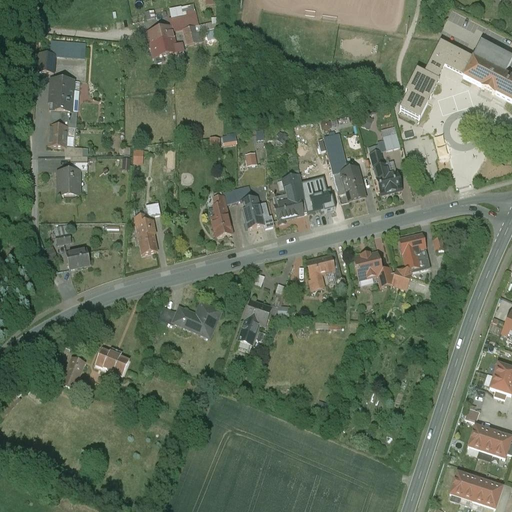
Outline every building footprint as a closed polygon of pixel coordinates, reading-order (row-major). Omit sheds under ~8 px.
[(193,6),(180,9),(181,15),(185,14),(194,12),(193,6)] [(180,9),(169,11),(171,20),(185,16),(185,14),(181,15),(180,9)] [(194,12),(185,14),(185,16),(171,20),(173,27),(173,28),(175,27),(177,33),(182,32),(198,28),(194,12)] [(173,27),(146,34),(154,67),(163,64),(162,58),(183,53),(181,45),(175,47),(172,34),(177,33),(175,27),(173,28),(173,27)] [(198,28),(182,32),(186,48),(202,44),(198,28)] [(85,47),(50,44),(49,58),(54,58),(84,60),(85,47)] [(511,81),(504,78),(472,62),(440,46),(424,77),(416,73),(405,95),(408,97),(400,112),(419,122),(438,84),(436,83),(437,83),(425,77),(429,70),(434,73),(440,60),(466,74),(463,80),(482,90),(481,91),(494,97),(494,96),(511,105),(511,81)] [(511,61),(480,46),(472,62),(504,78),(511,61)] [(49,58),(38,57),(37,74),(53,75),(54,58),(49,58)] [(73,84),(51,82),(48,113),(52,114),(51,129),(74,131),(75,131),(77,115),(71,114),(73,84)] [(365,117),(362,125),(372,129),(375,121),(365,117)] [(51,129),(49,129),(48,150),(64,151),(65,151),(65,150),(73,150),(74,131),(51,129)] [(337,138),(323,141),(329,165),(344,161),(338,137),(337,137),(337,138)] [(396,137),(382,140),(386,154),(399,150),(396,137)] [(221,140),(211,139),(211,150),(220,151),(221,140)] [(146,145),(136,145),(136,160),(145,160),(146,145)] [(73,150),(65,150),(65,151),(64,151),(64,160),(70,160),(82,160),(82,151),(73,150)] [(379,154),(369,156),(373,171),(374,170),(383,168),(379,154)] [(256,155),(245,156),(246,166),(257,165),(256,155)] [(87,160),(82,160),(70,160),(70,168),(87,168),(87,160)] [(344,161),(329,165),(329,167),(332,177),(347,173),(344,161)] [(70,174),(58,174),(58,199),(79,199),(78,174),(71,174),(70,168),(70,174)] [(383,168),(374,170),(377,181),(387,179),(384,168),(383,168)] [(341,176),(332,178),(336,194),(338,199),(346,197),(343,185),(355,182),(354,178),(342,181),(341,176)] [(377,181),(376,181),(380,198),(400,193),(396,176),(387,179),(377,181)] [(299,179),(282,183),(284,192),(301,188),(299,179)] [(355,182),(343,185),(346,197),(348,205),(364,200),(359,180),(355,182)] [(301,188),(284,192),(286,198),(274,201),(274,200),(272,200),(273,201),(272,201),(274,209),(292,204),(303,202),(301,188)] [(249,190),(236,192),(237,205),(251,201),(249,190)] [(236,192),(221,196),(224,209),(237,205),(236,192)] [(221,195),(213,197),(213,204),(214,211),(215,211),(224,209),(221,196),(221,195)] [(327,196),(308,200),(312,215),(331,211),(327,196)] [(312,215),(308,200),(303,202),(307,217),(312,215)] [(256,201),(244,204),(246,212),(243,213),(243,214),(258,210),(256,201)] [(303,202),(292,204),(296,219),(307,217),(303,202)] [(274,209),(277,224),(296,219),(292,204),(274,209)] [(152,208),(145,210),(147,220),(154,219),(152,208)] [(224,209),(215,211),(214,211),(212,211),(215,221),(226,218),(224,209)] [(258,210),(243,214),(247,232),(262,228),(263,228),(261,221),(258,210)] [(215,221),(211,222),(216,240),(231,236),(226,218),(215,221)] [(271,219),(261,221),(263,228),(262,228),(263,232),(274,229),(271,219)] [(145,220),(135,222),(136,228),(146,226),(145,220)] [(146,226),(136,228),(138,240),(152,237),(153,238),(155,238),(152,225),(146,226)] [(62,228),(55,228),(55,237),(63,236),(62,228)] [(69,236),(55,239),(56,248),(70,245),(69,236)] [(152,237),(138,240),(140,251),(139,252),(140,256),(141,256),(142,258),(156,255),(153,238),(152,237)] [(421,237),(398,243),(402,258),(403,258),(412,255),(425,252),(421,237)] [(440,240),(432,243),(436,255),(444,253),(440,240)] [(48,262),(56,260),(53,248),(45,250),(48,262)] [(86,252),(66,256),(69,273),(89,268),(86,252)] [(425,252),(412,255),(413,260),(416,259),(419,271),(418,271),(419,274),(430,271),(425,252)] [(412,255),(403,258),(406,271),(407,274),(418,271),(419,271),(416,259),(413,260),(412,255)] [(368,257),(361,259),(361,261),(353,262),(356,273),(356,274),(356,276),(357,276),(358,283),(378,279),(381,278),(380,274),(376,257),(369,259),(368,257)] [(329,260),(306,265),(310,280),(311,280),(319,278),(333,275),(329,260)] [(406,271),(395,274),(394,276),(391,288),(404,292),(408,279),(407,274),(406,271)] [(389,272),(380,274),(381,278),(378,279),(381,290),(391,288),(394,276),(390,277),(389,272)] [(339,273),(333,275),(336,285),(342,283),(339,273)] [(254,275),(251,286),(260,289),(264,278),(254,275)] [(319,278),(311,280),(312,283),(309,283),(310,289),(311,293),(322,290),(319,278)] [(295,288),(287,285),(282,299),(290,302),(295,288)] [(278,286),(275,294),(281,296),(283,288),(278,286)] [(281,299),(274,296),(270,309),(277,311),(281,299)] [(270,312),(250,305),(244,323),(245,323),(258,327),(264,329),(270,312)] [(220,315),(200,307),(195,319),(179,312),(177,317),(173,326),(174,326),(209,341),(220,315)] [(177,317),(163,311),(158,323),(172,329),(174,326),(173,326),(177,317)] [(511,319),(509,319),(498,344),(511,349),(511,319)] [(258,327),(245,323),(238,344),(251,348),(258,327)] [(128,363),(102,352),(95,369),(122,379),(128,363)] [(83,368),(70,363),(60,389),(73,394),(83,368)] [(511,396),(511,371),(496,367),(488,392),(511,399),(511,396)] [(327,416),(330,405),(318,401),(315,413),(327,416)] [(479,415),(468,412),(464,423),(475,427),(479,415)] [(511,441),(474,429),(467,451),(504,463),(506,457),(510,446),(511,441)] [(495,511),(502,491),(457,477),(449,500),(488,511),(495,511)]
